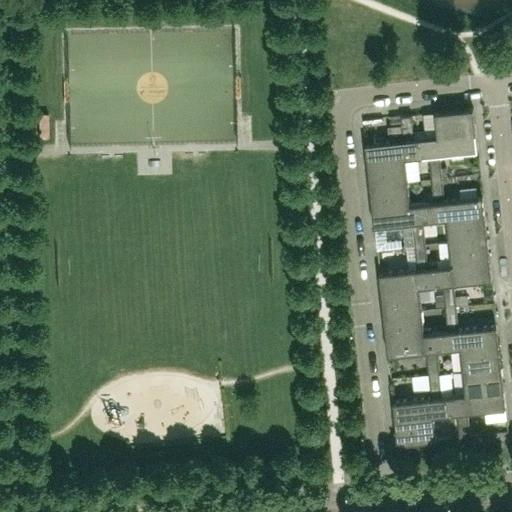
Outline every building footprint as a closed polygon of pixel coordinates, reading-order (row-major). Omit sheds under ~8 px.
[(476,133),(474,107),(435,111),(438,135),(438,137),(476,133)] [(422,156),(420,137),(414,137),(412,114),(401,115),(403,139),(365,143),(367,161),(405,157),(422,156)] [(420,137),(422,156),(429,155),(432,178),(443,177),(447,176),(446,167),(442,167),(440,154),(478,149),(476,133),(438,137),(438,135),(420,137)] [(408,181),(405,157),(367,161),(370,185),(408,181)] [(485,213),(483,195),(445,200),(443,177),(432,178),(433,192),(426,193),(427,202),(429,219),(447,217),(485,213)] [(411,204),(410,203),(408,181),(370,185),(372,209),(411,204)] [(429,219),(427,202),(410,203),(411,204),(372,209),(374,225),(412,221),(415,245),(426,244),(423,220),(429,219)] [(450,241),(488,237),(485,213),(447,217),(450,241)] [(490,259),(488,237),(450,241),(452,264),(452,265),(490,261),(490,259)] [(436,284),(434,266),(428,266),(426,244),(415,245),(417,267),(379,272),(381,290),(419,286),(420,286),(436,284)] [(492,278),(490,261),(452,265),(452,264),(434,266),(436,284),(443,283),(444,294),(445,305),(445,307),(456,306),(454,282),(492,278)] [(422,309),(420,286),(419,286),(381,290),(384,314),(422,309)] [(444,294),(435,295),(436,306),(445,305),(444,294)] [(499,342),(497,324),(459,328),(456,306),(445,307),(448,330),(441,330),(443,348),(461,346),(499,342)] [(425,333),(425,332),(422,309),(384,314),(386,337),(425,333)] [(443,348),(441,330),(425,332),(425,333),(386,337),(388,354),(426,350),(429,374),(440,373),(437,349),(443,348)] [(501,366),(499,342),(461,346),(463,370),(501,366)] [(504,390),(501,366),(463,370),(466,392),(466,394),(504,390)] [(450,413),(448,394),(443,395),(440,373),(429,374),(432,396),(393,400),(395,419),(434,415),(450,413)] [(506,407),(504,390),(466,394),(466,392),(448,394),(450,413),(457,412),(459,436),(470,435),(468,411),(506,407)] [(436,438),(434,415),(395,419),(398,442),(436,438)]
